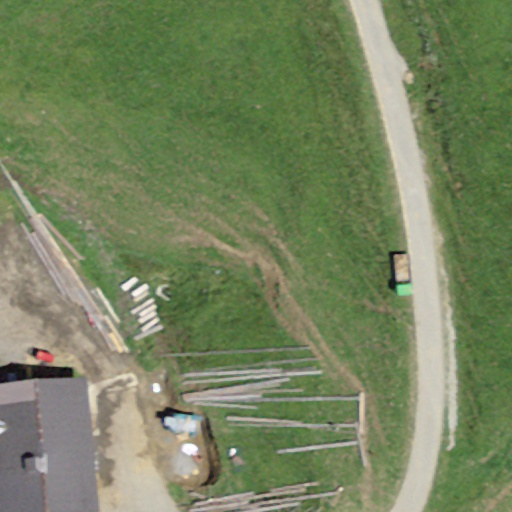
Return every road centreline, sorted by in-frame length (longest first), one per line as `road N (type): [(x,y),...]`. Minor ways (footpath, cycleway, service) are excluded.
road 1 (unclassified): [(362,0),(401,136),(428,278),(426,447),(406,511)]
road 2 (unclassified): [(149,511),(122,392)]
